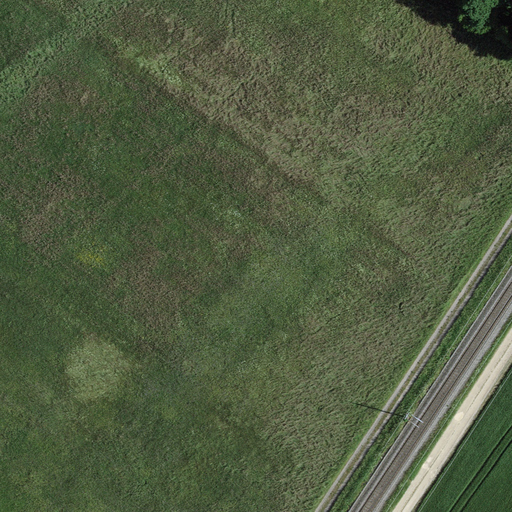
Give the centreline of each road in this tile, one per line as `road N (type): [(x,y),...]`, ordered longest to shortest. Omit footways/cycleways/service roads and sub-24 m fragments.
road 1 (track): [(313,511),(511,199)]
road 2 (track): [(511,350),(405,511)]
